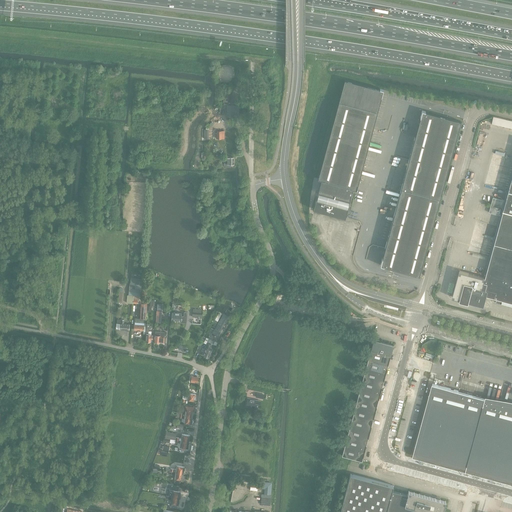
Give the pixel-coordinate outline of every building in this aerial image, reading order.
[(321,180),(314,209),(345,218),(350,200),(353,188),(357,189),(358,182),(383,90),(345,80),(318,178),(318,179),(321,180)] [(229,104),(229,117),(239,118),(239,104),(229,104)] [(461,121),(422,111),(381,265),(419,276),(461,122),(461,121)] [(224,163),(224,167),(232,167),(232,164),(234,164),(234,157),(226,157),(226,159),(227,159),(227,163),(224,163)] [(511,180),(506,201),(493,197),(489,212),(502,216),(486,278),(483,288),(489,290),(487,296),(497,298),(496,302),(511,306),(511,180)] [(486,278),(460,271),(453,297),(468,302),(472,285),(478,287),(483,288),(486,278)] [(138,303),(140,304),(140,299),(139,299),(141,285),(140,285),(141,278),(131,277),(130,284),(129,284),(129,295),(127,295),(127,300),(127,303),(138,303)] [(478,287),(472,285),(468,302),(473,303),(478,287)] [(483,288),(478,287),(473,303),(478,304),(483,288)] [(487,296),(489,290),(483,288),(478,304),(484,306),(487,296)] [(147,304),(141,303),(140,318),(135,318),(134,330),(144,331),(143,335),(145,335),(146,319),(147,304)] [(172,312),(171,320),(181,320),(181,323),(186,323),(187,312),(184,312),(184,316),(182,316),(182,313),(172,312)] [(218,336),(229,316),(224,313),(214,330),(210,328),(208,334),(210,335),(208,338),(212,340),(214,336),(211,335),(212,333),(218,336)] [(129,324),(124,324),(124,320),(118,320),(118,324),(120,324),(119,329),(129,330),(129,324)] [(154,342),(160,343),(160,342),(164,343),(165,336),(166,335),(167,332),(155,332),(154,342)] [(391,355),(394,344),(374,339),(371,349),(391,355)] [(209,349),(211,345),(208,344),(203,355),(209,358),(212,350),(209,349)] [(391,355),(371,349),(368,360),(388,366),(391,355)] [(388,366),(368,360),(365,371),(385,376),(388,366)] [(385,376),(365,371),(362,381),(382,387),(385,376)] [(382,387),(362,381),(360,392),(379,397),(382,387)] [(463,392),(433,384),(413,456),(444,464),(463,392)] [(379,397),(360,392),(357,402),(377,408),(379,397)] [(494,400),(463,392),(444,464),(475,473),(494,400)] [(187,397),(183,396),(182,402),(184,402),(185,399),(195,401),(195,398),(197,398),(197,396),(196,395),(196,394),(188,393),(187,397)] [(257,404),(258,400),(256,400),(255,401),(248,399),(247,403),(246,402),(245,405),(246,405),(246,406),(251,407),(250,407),(254,408),(255,403),(257,404)] [(511,458),(511,405),(494,400),(475,473),(506,481),(511,458)] [(377,408),(357,402),(354,413),(374,419),(377,408)] [(194,412),(194,407),(186,406),(185,414),(179,413),(178,415),(193,417),(193,415),(194,414),(194,413),(194,412)] [(374,419),(354,413),(351,424),(371,429),(374,419)] [(193,417),(178,415),(177,418),(184,419),(184,423),(192,424),(192,423),(193,422),(193,421),(192,420),(193,417)] [(371,429),(351,424),(348,434),(368,440),(371,429)] [(166,431),(165,438),(175,440),(176,433),(166,431)] [(368,440),(348,434),(345,445),(365,450),(368,440)] [(189,442),(176,440),(176,443),(181,443),(180,447),(187,448),(188,448),(189,447),(189,446),(188,445),(189,442)] [(365,450),(345,445),(342,456),(362,461),(365,450)] [(183,474),(167,471),(169,471),(169,474),(175,475),(174,482),(180,483),(181,480),(182,480),(182,479),(183,479),(184,477),(183,477),(183,474)] [(386,511),(392,491),(393,485),(350,474),(339,511),(386,511)] [(179,498),(180,495),(181,495),(181,493),(180,492),(180,491),(178,491),(178,487),(173,486),(174,484),(168,483),(167,488),(171,489),(170,494),(167,493),(167,496),(179,498)] [(446,511),(445,510),(443,510),(446,501),(409,491),(408,495),(392,491),(386,511),(446,511)] [(179,498),(167,496),(166,499),(171,499),(170,503),(178,505),(178,504),(179,503),(180,501),(179,500),(179,498)]
